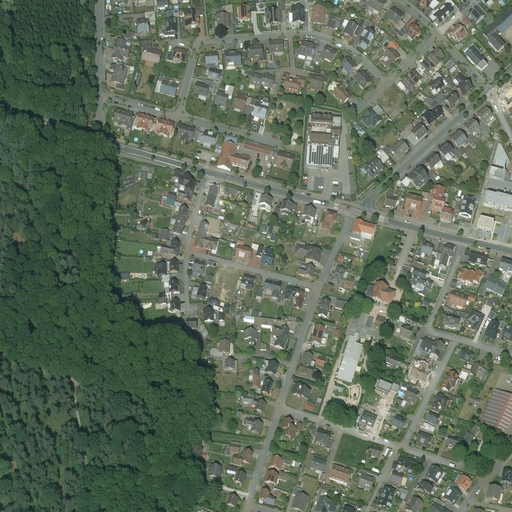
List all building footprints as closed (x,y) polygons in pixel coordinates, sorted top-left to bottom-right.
[(370,0),(369,3),(367,7),(369,8),(374,11),(379,0),(370,0)] [(386,3),(379,0),(374,11),(379,13),(380,14),(382,10),(386,3)] [(419,0),(418,3),(421,5),(421,6),(424,8),(425,7),(428,10),(429,8),(433,2),(430,0),(419,0)] [(433,2),(429,8),(433,10),(439,4),(434,0),(433,2)] [(451,10),(455,6),(449,0),(448,0),(444,3),(446,5),(451,10)] [(477,5),(474,1),(471,4),(470,5),(474,9),(478,5),(477,5)] [(440,24),(453,12),(451,10),(446,5),(439,12),(434,17),(433,17),(440,24)] [(477,24),(487,15),(478,5),(474,9),(475,11),(469,16),(477,24)] [(250,8),(238,9),(239,21),(251,20),(250,13),(250,8)] [(324,10),(313,8),(312,21),(322,23),(324,10)] [(301,9),(291,9),(291,14),(289,14),(289,23),(293,23),(304,23),(304,17),(303,17),(303,11),(303,9),(301,9)] [(399,14),(394,10),(394,9),(387,18),(397,25),(403,16),(400,13),(399,14)] [(511,25),(511,11),(510,9),(493,25),(493,26),(483,35),(489,42),(495,37),(496,38),(500,34),(501,35),(511,25)] [(386,12),(382,10),(380,14),(379,13),(377,16),(382,19),(386,12)] [(279,11),(266,12),(267,25),(280,24),(279,11)] [(195,13),(185,14),(186,23),(188,23),(188,25),(190,27),(192,25),(194,25),(194,26),(199,25),(198,22),(199,22),(199,19),(198,19),(198,17),(198,13),(195,13)] [(228,16),(217,17),(218,29),(229,28),(228,16)] [(471,25),(465,18),(461,22),(467,29),(471,25)] [(148,21),(137,22),(138,33),(149,32),(148,21)] [(176,21),(165,21),(165,22),(166,22),(166,26),(166,33),(177,33),(177,32),(176,32),(176,24),(176,21)] [(336,23),(329,21),(327,27),(334,30),(336,23)] [(349,23),(343,34),(351,38),(353,35),(357,27),(349,23)] [(402,23),(396,29),(399,32),(403,28),(405,25),(402,23)] [(415,27),(413,25),(407,32),(406,33),(407,34),(409,36),(410,36),(414,39),(416,36),(418,36),(420,34),(420,33),(420,32),(418,29),(416,27),(415,27)] [(457,26),(447,35),(450,38),(451,36),(455,40),(456,39),(458,41),(460,38),(461,40),(467,35),(461,28),(459,29),(457,26)] [(361,29),(357,27),(353,35),(357,37),(361,29)] [(407,32),(403,28),(399,32),(397,35),(402,39),(407,34),(406,33),(407,32)] [(376,36),(366,30),(359,42),(369,48),(376,36)] [(504,47),(496,38),(495,37),(489,42),(488,43),(497,53),(504,47)] [(130,49),(125,47),(126,43),(119,41),(117,40),(116,45),(114,49),(129,53),(130,49)] [(400,48),(393,41),(388,46),(391,50),(392,50),(394,53),(400,48)] [(151,42),(142,42),(140,48),(145,49),(151,51),(151,42)] [(282,42),(269,43),(270,53),(283,52),(282,42)] [(309,45),(302,43),(300,49),(299,54),(299,55),(306,56),(309,45)] [(306,56),(304,61),(306,61),(307,57),(312,58),(314,53),(316,46),(309,45),(306,56)] [(467,50),(470,53),(474,50),(479,57),(482,55),(473,45),(467,50)] [(262,47),(249,48),(250,58),(259,58),(262,57),(262,52),(262,47)] [(336,53),(326,47),(322,55),(321,56),(323,57),(331,62),(336,53)] [(129,53),(114,49),(113,54),(114,54),(112,59),(114,59),(121,61),(122,56),(128,58),(129,53)] [(151,51),(145,49),(142,60),(158,64),(161,53),(151,51)] [(187,52),(175,49),(174,55),(173,60),(184,63),(187,52)] [(442,55),(437,49),(433,53),(434,53),(439,58),(442,55)] [(394,53),(392,50),(391,50),(384,57),(386,59),(382,63),(387,69),(391,64),(392,65),(399,58),(394,53)] [(475,66),(476,65),(482,59),(479,57),(474,50),(470,53),(467,57),(475,66)] [(266,52),(262,52),(262,57),(259,58),(259,62),(267,61),(267,55),(266,52)] [(236,53),(230,53),(225,53),(226,67),(241,66),(240,59),(240,53),(236,53)] [(322,55),(317,53),(314,63),(319,64),(323,57),(321,56),(322,55)] [(439,58),(434,53),(434,54),(432,56),(431,56),(428,59),(435,67),(442,61),(439,58)] [(217,54),(205,55),(206,65),(218,64),(217,58),(217,54)] [(352,63),(348,59),(341,65),(349,74),(349,73),(350,73),(353,70),(356,67),(352,63)] [(435,67),(428,59),(421,65),(422,66),(425,70),(428,73),(429,73),(432,70),(435,67)] [(487,65),(482,59),(476,65),(481,71),(487,65)] [(444,66),(448,70),(455,64),(451,60),(444,66)] [(121,69),(116,67),(115,72),(114,75),(124,78),(126,70),(121,69)] [(353,70),(350,73),(349,73),(349,74),(347,75),(350,79),(351,78),(356,73),(353,70)] [(428,73),(425,70),(422,72),(422,73),(423,73),(427,78),(428,78),(431,75),(429,73),(428,73)] [(220,73),(210,71),(208,78),(214,80),(218,81),(220,77),(220,73)] [(414,71),(408,77),(415,85),(421,79),(422,79),(420,77),(414,71)] [(371,82),(362,73),(355,80),(364,89),(371,82)] [(427,78),(423,73),(420,77),(422,79),(421,79),(424,82),(428,78),(427,78)] [(438,73),(433,79),(435,82),(437,80),(440,82),(443,79),(438,73)] [(124,78),(114,75),(112,83),(117,84),(122,86),(124,78)] [(263,78),(252,75),(249,84),(260,87),(264,76),(263,76),(263,78)] [(329,77),(320,75),(319,78),(324,79),(323,83),(327,84),(329,77)] [(275,79),(264,76),(260,87),(261,87),(261,86),(272,89),(275,79)] [(465,81),(460,76),(457,79),(460,82),(460,85),(465,81)] [(218,81),(214,80),(213,83),(215,83),(220,85),(222,78),(220,77),(218,81)] [(319,78),(313,77),(311,85),(315,86),(314,89),(321,91),(323,83),(324,79),(319,78)] [(401,83),(405,88),(408,91),(415,85),(408,77),(401,83)] [(295,82),(288,80),(287,83),(290,84),(288,90),(294,91),(293,93),(297,94),(300,86),(303,87),(305,79),(299,78),(298,81),(296,81),(295,82)] [(350,79),(346,83),(349,86),(355,81),(351,78),(350,79)] [(435,82),(429,87),(432,91),(434,90),(436,92),(437,92),(437,93),(440,91),(439,90),(443,86),(440,82),(437,80),(435,82)] [(455,86),(449,80),(446,82),(452,89),(455,86)] [(213,83),(206,81),(205,87),(209,88),(208,89),(213,91),(214,86),(215,83),(213,83)] [(460,85),(456,89),(463,96),(472,88),(465,81),(460,85)] [(401,82),(397,86),(401,91),(405,88),(401,83),(401,82)] [(173,85),(166,83),(163,92),(170,94),(169,95),(174,97),(177,87),(172,86),(173,85)] [(205,87),(197,84),(195,94),(206,97),(208,89),(209,88),(205,87)] [(229,87),(228,93),(227,92),(226,95),(228,96),(232,97),(234,88),(229,87)] [(344,91),(341,88),(337,91),(339,94),(337,96),(340,99),(339,100),(340,102),(340,103),(341,103),(343,104),(347,100),(346,99),(349,97),(344,91)] [(511,90),(510,89),(503,95),(508,101),(511,98),(511,90)] [(226,95),(218,93),(215,104),(221,105),(220,106),(221,106),(222,104),(225,105),(225,107),(226,107),(228,96),(226,95)] [(246,99),(241,97),(242,94),(238,93),(237,97),(236,97),(236,98),(236,101),(237,101),(235,108),(244,110),(245,105),(247,99),(246,99)] [(458,100),(452,94),(444,100),(451,107),(458,100)] [(439,96),(435,99),(433,101),(434,102),(439,105),(444,101),(439,96)] [(429,99),(427,97),(423,102),(431,107),(434,102),(433,101),(429,99)] [(260,102),(252,99),(250,106),(256,108),(257,103),(260,104),(260,102)] [(505,101),(502,103),(506,111),(508,110),(508,109),(511,107),(510,104),(509,105),(505,101)] [(260,104),(257,103),(256,108),(256,109),(257,110),(256,114),(257,114),(256,118),(264,120),(268,106),(260,104)] [(383,111),(377,105),(371,110),(377,116),(383,111)] [(429,115),(434,120),(435,121),(438,118),(442,114),(437,108),(429,115)] [(371,110),(364,117),(361,120),(368,127),(374,122),(376,125),(381,121),(377,116),(371,110)] [(492,117),(486,110),(480,115),(481,116),(478,118),(482,122),(486,126),(489,124),(487,121),(492,117)] [(131,115),(117,111),(114,122),(123,124),(122,127),(127,128),(128,129),(131,119),(131,118),(130,118),(131,115)] [(429,115),(427,112),(421,117),(429,125),(434,120),(429,115)] [(143,116),(139,115),(137,120),(136,126),(143,127),(142,130),(146,117),(144,116),(144,117),(142,117),(143,116)] [(332,118),(312,116),(312,117),(309,117),(306,167),(330,169),(331,159),(339,159),(340,138),(341,129),(340,129),(341,119),(332,118)] [(148,117),(146,117),(142,130),(143,130),(144,128),(150,129),(150,130),(152,124),(153,119),(149,118),(149,119),(148,118),(148,117)] [(131,119),(128,129),(127,128),(126,131),(131,133),(132,126),(134,120),(131,119)] [(163,122),(159,120),(158,125),(156,131),(157,131),(163,133),(162,136),(163,136),(166,122),(165,122),(164,123),(163,122)] [(170,124),(168,124),(168,123),(166,122),(163,136),(164,133),(171,135),(172,130),(174,124),(170,123),(170,124)] [(473,122),(464,129),(473,138),(476,135),(475,133),(478,130),(479,129),(477,127),(473,122)] [(485,130),(480,125),(477,127),(479,129),(478,130),(480,132),(480,133),(481,132),(486,136),(488,134),(485,130)] [(194,130),(185,128),(180,126),(178,137),(185,139),(184,142),(189,143),(190,140),(191,140),(192,139),(194,132),(194,130)] [(420,126),(415,131),(410,126),(403,133),(407,138),(414,145),(427,134),(420,126)] [(217,134),(205,131),(201,144),(214,148),(217,134)] [(460,134),(452,140),(459,148),(462,146),(461,145),(463,143),(466,146),(469,144),(466,142),(467,141),(466,141),(460,134)] [(273,149),(258,145),(257,147),(244,143),(242,148),(271,156),(273,149)] [(399,145),(390,152),(394,156),(395,156),(397,159),(404,154),(408,150),(406,148),(402,143),(399,145)] [(241,158),(234,156),(236,147),(230,146),(224,144),(220,157),(217,168),(230,171),(232,165),(247,170),(250,160),(249,160),(241,158)] [(447,145),(439,152),(445,159),(453,152),(447,145)] [(501,145),(498,145),(493,163),(507,167),(509,162),(501,145)] [(390,154),(385,148),(382,151),(383,152),(387,157),(390,154)] [(383,152),(378,157),(383,163),(388,158),(387,157),(383,152)] [(294,157),(286,155),(285,156),(279,155),(277,165),(291,168),(294,157)] [(434,156),(425,165),(431,172),(440,163),(436,158),(434,156)] [(375,161),(365,170),(368,174),(373,180),(378,175),(377,174),(383,169),(375,161)] [(493,164),(492,164),(489,176),(490,176),(490,175),(492,176),(491,177),(492,177),(493,176),(495,177),(494,178),(495,178),(496,177),(497,177),(497,178),(498,179),(499,178),(500,178),(500,179),(501,180),(502,178),(503,179),(503,180),(504,180),(505,176),(507,176),(508,172),(506,172),(507,168),(506,168),(506,169),(504,168),(505,167),(504,167),(503,168),(501,167),(502,166),(501,166),(500,167),(499,167),(499,166),(498,165),(497,166),(496,166),(496,165),(495,164),(494,166),(493,165),(493,164)] [(420,169),(413,174),(413,175),(411,176),(408,179),(411,183),(414,186),(415,185),(417,188),(419,186),(420,187),(425,184),(424,182),(427,179),(422,173),(423,172),(420,169)] [(181,173),(175,171),(173,178),(179,180),(181,173)] [(191,178),(185,177),(185,174),(181,173),(179,180),(180,180),(179,185),(182,186),(181,190),(185,191),(193,193),(195,183),(190,182),(191,178)] [(406,178),(401,183),(406,188),(411,183),(408,179),(406,178)] [(218,190),(210,188),(208,197),(216,199),(218,190)] [(237,191),(225,188),(224,192),(225,192),(224,195),(228,196),(228,195),(235,197),(237,191)] [(444,190),(439,189),(439,190),(436,189),(434,188),(433,192),(431,199),(434,200),(433,203),(432,202),(431,206),(432,206),(432,209),(431,211),(436,212),(437,211),(442,212),(442,211),(443,210),(444,206),(445,204),(445,203),(444,202),(441,201),(442,199),(443,199),(444,195),(443,195),(444,190)] [(193,193),(185,191),(184,194),(179,192),(177,199),(182,200),(190,202),(193,193)] [(511,199),(486,193),(483,206),(491,208),(490,214),(510,219),(505,238),(511,239),(511,199)] [(177,196),(169,194),(167,200),(172,202),(175,202),(177,196)] [(208,197),(205,207),(213,209),(213,208),(216,199),(208,197)] [(272,199),(267,198),(263,210),(267,210),(267,207),(270,208),(272,199)] [(392,199),(387,198),(385,206),(395,209),(398,201),(392,199)] [(413,201),(407,200),(405,209),(414,212),(414,213),(414,214),(416,215),(417,214),(417,213),(419,213),(421,205),(416,203),(417,199),(414,198),(414,201),(413,201)] [(463,201),(459,217),(471,219),(472,213),(475,203),(463,201)] [(294,205),(288,204),(285,215),(288,216),(289,213),(292,214),(292,210),(294,205)] [(188,210),(180,208),(180,209),(177,218),(185,220),(188,210)] [(316,211),(310,209),(307,221),(310,222),(311,219),(313,219),(316,211)] [(451,212),(447,211),(447,213),(442,211),(442,212),(440,221),(450,224),(453,214),(450,214),(451,212)] [(336,216),(327,214),(325,222),(330,224),(333,224),(336,216)] [(185,220),(177,218),(175,227),(174,227),(173,234),(181,236),(185,220)] [(363,224),(356,222),(353,233),(360,235),(360,233),(363,224)] [(208,226),(201,224),(198,234),(206,236),(208,226)] [(363,224),(360,233),(372,236),(374,228),(363,224)] [(171,229),(163,227),(161,237),(169,239),(171,229)] [(198,234),(196,243),(204,245),(205,240),(206,236),(198,234)] [(245,239),(239,237),(237,244),(243,246),(245,239)] [(204,245),(196,243),(195,243),(196,243),(195,247),(202,249),(202,247),(206,248),(206,250),(212,251),(213,248),(215,249),(215,248),(216,242),(210,240),(207,239),(207,240),(205,240),(204,245)] [(180,244),(172,242),(170,249),(162,247),(161,254),(160,254),(162,255),(173,257),(174,253),(177,254),(180,244)] [(431,247),(423,245),(422,249),(421,254),(422,254),(431,257),(434,249),(431,248),(431,247)] [(321,252),(308,248),(307,248),(304,248),(298,246),(296,254),(305,256),(304,260),(318,263),(321,252)] [(454,249),(445,246),(442,255),(442,256),(448,257),(452,258),(454,249)] [(252,253),(243,251),(243,248),(238,247),(235,258),(249,261),(252,253)] [(273,253),(265,251),(266,252),(266,254),(264,254),(264,257),(263,256),(261,265),(271,267),(273,259),(271,259),(273,253)] [(357,257),(367,261),(369,255),(359,252),(357,257)] [(487,258),(471,253),(469,262),(485,266),(487,258)] [(448,257),(442,256),(440,262),(439,267),(443,268),(445,268),(446,266),(448,257)] [(412,267),(422,270),(424,264),(414,261),(412,267)] [(511,272),(511,264),(501,262),(499,270),(503,272),(503,273),(505,274),(506,273),(511,274),(511,272)] [(204,265),(195,263),(193,270),(202,273),(204,265)] [(445,268),(443,268),(438,279),(444,281),(450,268),(446,266),(445,268)] [(314,269),(306,267),(304,276),(312,278),(314,269)] [(346,271),(338,267),(334,274),(342,279),(346,271)] [(424,273),(413,268),(412,267),(408,277),(412,278),(414,273),(417,275),(417,277),(421,279),(424,273)] [(468,273),(462,270),(461,272),(458,278),(458,279),(457,280),(464,283),(462,287),(464,282),(468,273)] [(475,275),(468,272),(468,273),(464,282),(471,285),(469,288),(470,288),(472,282),(475,275)] [(481,274),(476,272),(475,275),(472,282),(478,285),(482,276),(483,275),(481,274)] [(232,284),(234,276),(224,273),(222,281),(232,284)] [(421,279),(417,277),(417,275),(414,273),(412,278),(414,279),(411,286),(420,289),(418,294),(423,296),(425,290),(430,292),(433,284),(421,279)] [(505,274),(501,283),(507,285),(507,286),(511,274),(506,273),(505,274)] [(342,279),(334,274),(330,282),(339,286),(342,279)] [(206,275),(204,282),(211,284),(213,277),(206,275)] [(254,279),(244,276),(242,284),(252,287),(254,279)] [(501,283),(490,277),(484,288),(501,296),(507,286),(507,285),(501,283)] [(281,286),(265,282),(264,289),(263,290),(264,290),(273,293),(271,298),(277,300),(278,300),(279,294),(281,286)] [(178,283),(169,283),(169,289),(169,294),(173,293),(178,293),(178,288),(178,283)] [(232,295),(233,290),(235,290),(236,286),(228,284),(226,293),(232,295)] [(388,288),(376,284),(374,290),(370,288),(367,298),(371,299),(370,300),(391,306),(395,294),(387,292),(388,288)] [(207,289),(199,287),(196,298),(204,300),(207,289)] [(305,293),(296,290),(293,298),(303,301),(305,293)] [(460,296),(453,293),(451,296),(450,300),(449,303),(457,306),(460,296)] [(425,296),(422,301),(429,304),(431,298),(425,296)] [(468,298),(460,296),(457,306),(464,309),(465,305),(466,305),(467,302),(466,302),(468,298)] [(490,299),(487,306),(492,308),(495,300),(490,299)] [(330,303),(322,300),(318,316),(325,319),(330,303)] [(179,302),(171,302),(171,312),(179,312),(179,302)] [(209,308),(201,308),(202,318),(210,318),(209,308)] [(484,318),(476,314),(472,312),(468,321),(475,325),(475,327),(474,326),(472,330),(477,332),(484,318)] [(495,314),(490,312),(487,319),(492,321),(495,314)] [(369,317),(361,314),(357,326),(351,325),(350,329),(348,337),(354,339),(355,335),(359,337),(365,339),(366,336),(375,339),(374,339),(381,341),(383,333),(384,333),(387,323),(384,322),(384,320),(377,318),(374,326),(371,325),(370,329),(365,328),(369,317)] [(460,319),(447,315),(444,325),(457,329),(460,319)] [(272,320),(261,319),(261,326),(271,327),(272,320)] [(288,322),(272,320),(271,327),(275,328),(286,330),(288,322)] [(196,321),(186,321),(187,329),(196,329),(196,321)] [(297,324),(288,322),(286,330),(289,331),(294,333),(297,324)] [(498,327),(491,323),(489,328),(485,336),(495,341),(499,332),(496,331),(498,327)] [(324,329),(315,326),(311,343),(320,345),(324,329)] [(402,330),(396,327),(393,334),(399,337),(400,336),(402,330)] [(409,330),(403,327),(402,330),(400,336),(409,340),(413,331),(409,329),(409,330)] [(286,330),(275,328),(274,331),(275,331),(273,336),(277,337),(276,341),(275,340),(274,340),(274,341),(275,341),(276,341),(274,347),(283,350),(289,331),(286,330)] [(511,330),(507,328),(502,338),(511,342),(511,330)] [(253,332),(245,332),(245,335),(244,335),(243,340),(249,341),(249,345),(254,345),(254,341),(253,341),(253,338),(257,338),(257,332),(253,332)] [(436,344),(425,339),(424,342),(420,349),(423,350),(431,354),(436,344)] [(424,342),(420,340),(414,354),(420,357),(423,350),(420,349),(424,342)] [(229,342),(220,342),(220,353),(223,353),(228,353),(229,342)] [(444,346),(437,342),(436,344),(431,354),(438,358),(444,346)] [(467,353),(463,351),(460,359),(470,363),(472,359),(471,359),(473,356),(467,354),(467,353)] [(313,357),(305,355),(301,366),(309,368),(313,357)] [(403,362),(388,355),(384,364),(390,366),(390,367),(399,371),(402,364),(403,362)] [(326,361),(318,359),(316,365),(326,369),(328,363),(325,363),(326,361)] [(232,361),(224,361),(224,362),(224,370),(225,370),(225,371),(226,371),(226,370),(230,370),(230,368),(232,368),(232,372),(237,372),(237,361),(233,361),(233,362),(231,362),(232,361)] [(421,364),(416,363),(414,369),(415,369),(421,372),(424,367),(430,368),(431,364),(421,362),(421,364)] [(278,366),(268,363),(266,369),(267,370),(266,374),(274,376),(278,366)] [(408,367),(402,364),(399,371),(398,372),(405,375),(408,367)] [(475,364),(471,371),(463,369),(461,372),(473,376),(478,367),(479,367),(475,364)] [(301,366),(299,373),(303,374),(303,375),(306,376),(307,375),(312,377),(314,370),(309,368),(301,366)] [(488,373),(478,367),(473,376),(483,381),(488,373)] [(421,372),(415,369),(412,376),(410,376),(416,379),(425,383),(428,376),(421,372)] [(448,375),(444,384),(442,389),(447,392),(449,387),(454,389),(458,379),(456,378),(457,377),(450,373),(449,376),(448,375)] [(272,384),(265,382),(261,393),(268,395),(272,384)] [(396,393),(398,386),(389,383),(387,390),(396,393)] [(304,388),(296,386),(293,396),(301,398),(303,392),(304,388)] [(419,395),(409,390),(405,398),(411,400),(410,402),(411,402),(415,404),(419,395)] [(511,407),(511,397),(494,390),(480,423),(487,426),(505,433),(511,417),(511,416),(509,415),(511,407)] [(438,396),(434,404),(438,406),(444,409),(448,401),(438,396)] [(478,400),(470,397),(468,402),(475,405),(478,400)] [(265,405),(257,402),(257,403),(253,401),(252,405),(256,407),(255,411),(263,413),(265,409),(264,409),(265,405)] [(304,410),(312,413),(315,405),(307,402),(304,410)] [(438,406),(434,404),(432,408),(431,407),(430,411),(437,414),(439,411),(436,410),(438,406)] [(439,418),(430,414),(426,422),(435,427),(439,418)] [(375,420),(363,416),(361,424),(368,426),(367,427),(372,429),(375,420)] [(401,418),(397,417),(393,426),(398,428),(397,428),(402,430),(405,423),(400,420),(401,418)] [(293,423),(285,420),(282,429),(286,430),(290,431),(291,429),(293,430),(294,427),(292,427),(293,423)] [(262,425),(254,422),(253,427),(251,432),(259,435),(262,425)] [(424,423),(423,426),(425,427),(424,429),(433,433),(435,428),(424,423)] [(325,433),(318,431),(315,441),(327,445),(328,441),(330,435),(325,433)] [(431,438),(419,434),(416,443),(427,447),(428,443),(429,443),(431,438)] [(452,439),(449,438),(448,439),(446,446),(455,449),(458,441),(452,439)] [(464,441),(458,439),(458,441),(455,449),(460,451),(464,441)] [(334,443),(328,441),(327,445),(326,449),(331,451),(334,443)] [(382,451),(371,448),(368,456),(379,460),(382,451)] [(252,454),(244,451),(242,459),(241,462),(249,464),(252,454)] [(418,463),(400,457),(397,466),(404,468),(415,472),(418,463)] [(283,461),(272,458),(269,467),(280,470),(282,464),(283,461)] [(325,463),(314,459),(311,468),(322,472),(325,463)] [(221,468),(210,466),(208,477),(219,479),(219,476),(220,476),(221,472),(220,472),(221,468)] [(351,472),(333,466),(334,466),(333,466),(329,478),(330,478),(330,477),(347,483),(347,484),(348,484),(352,472),(351,472)] [(443,473),(432,467),(429,472),(439,478),(443,473)] [(439,478),(429,472),(426,478),(436,484),(439,478)] [(245,476),(237,473),(236,478),(235,483),(238,484),(242,485),(244,481),(243,481),(245,476)] [(278,476),(268,473),(266,477),(264,482),(267,483),(268,484),(270,483),(273,484),(275,480),(276,481),(277,479),(278,476)] [(403,476),(393,473),(390,482),(398,485),(400,486),(403,476)] [(511,474),(503,473),(501,483),(510,484),(511,474)] [(288,476),(280,474),(279,476),(278,476),(277,479),(286,482),(288,476)] [(471,483),(462,476),(456,485),(465,491),(471,483)] [(366,478),(361,477),(359,486),(365,488),(364,489),(371,491),(374,480),(370,479),(369,479),(366,478)] [(433,488),(422,482),(418,489),(423,492),(424,491),(429,494),(433,488)] [(330,487),(321,484),(319,490),(328,493),(330,487)] [(301,490),(294,488),(292,495),(296,497),(297,494),(300,495),(301,490)] [(395,492),(384,488),(384,489),(382,495),(380,499),(380,500),(391,503),(392,498),(394,492),(395,492)] [(461,496),(451,488),(447,493),(457,501),(461,496)] [(500,490),(489,488),(487,499),(498,501),(500,494),(500,490)] [(328,493),(319,490),(316,498),(320,499),(325,500),(328,493)] [(270,493),(262,491),(259,500),(266,502),(267,502),(268,497),(270,493)] [(447,493),(443,498),(454,506),(457,501),(447,493)] [(300,495),(297,494),(296,497),(292,509),(301,511),(302,511),(308,498),(300,495)] [(238,499),(229,496),(226,505),(235,508),(238,499)] [(276,500),(268,497),(267,502),(266,502),(266,504),(273,506),(276,500)] [(417,511),(423,503),(414,498),(410,505),(410,506),(409,507),(408,507),(406,511),(408,511),(416,511),(417,511),(416,511),(417,511)] [(325,500),(320,499),(316,511),(326,511),(328,509),(335,511),(337,505),(330,502),(325,500)] [(391,503),(380,500),(380,499),(379,499),(377,505),(389,509),(389,508),(390,509),(391,506),(390,505),(391,503)] [(444,504),(434,499),(433,501),(436,504),(443,507),(444,504)]
